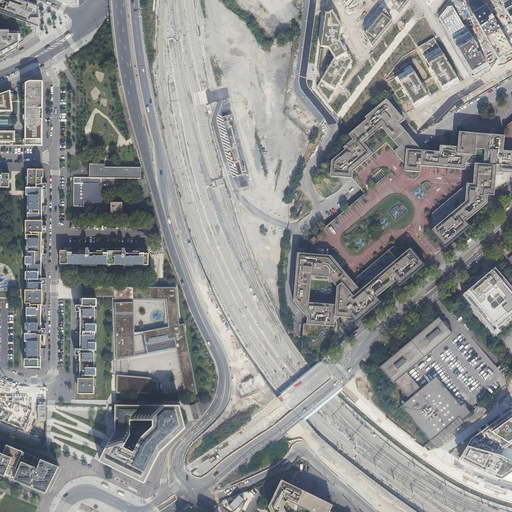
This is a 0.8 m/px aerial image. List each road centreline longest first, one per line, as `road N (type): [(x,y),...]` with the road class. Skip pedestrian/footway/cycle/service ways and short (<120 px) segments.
road 1 (residential): [(511,84),(321,208),(307,181),(333,133),(303,82),(313,0)]
road 2 (trunk): [(119,0),(131,98),(167,230),(207,323),(270,417)]
road 3 (trunk): [(279,410),(227,333),(189,253),(147,100),(132,0)]
road 4 (secondary): [(511,212),(279,410)]
road 5 (secondary): [(284,417),(511,226)]
road 6 (secondary): [(270,417),(135,511)]
road 7 (primary): [(385,511),(284,417)]
